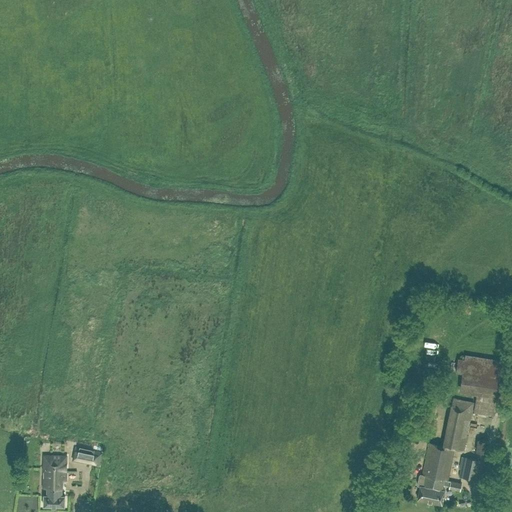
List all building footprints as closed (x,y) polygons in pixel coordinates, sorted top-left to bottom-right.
[(503,363),(464,357),(464,359),(457,358),(455,371),(462,372),(459,387),(476,390),(473,411),(494,415),(500,377),(501,377),(503,363)] [(417,485),(420,485),(418,499),(442,504),(445,490),(442,490),(443,485),(450,486),(449,489),(460,491),(461,483),(447,480),(452,456),(458,457),(463,450),(472,402),(452,398),(442,446),(428,443),(422,474),(420,474),(419,474),(417,485)] [(401,443),(415,448),(419,438),(404,433),(401,443)] [(485,453),(487,440),(472,438),(469,450),(485,453)] [(102,452),(75,446),(72,460),(99,466),(102,452)] [(44,487),(44,488),(47,488),(47,494),(44,494),(44,495),(44,506),(65,506),(65,495),(62,495),(62,488),(62,480),(66,480),(66,455),(44,455),(43,487),(44,487)] [(459,476),(480,481),(484,461),(463,456),(459,476)]
